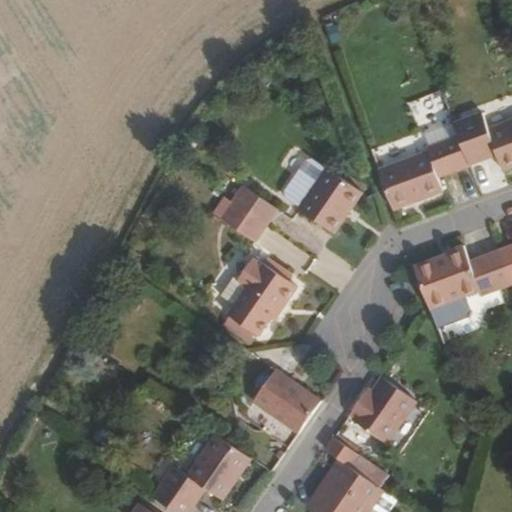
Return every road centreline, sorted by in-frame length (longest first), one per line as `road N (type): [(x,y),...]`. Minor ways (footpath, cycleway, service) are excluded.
road 1 (track): [(322,0),(228,63),(205,91),(0,441)]
road 2 (residential): [(261,511),(356,375),(352,298),(400,251),(511,207)]
